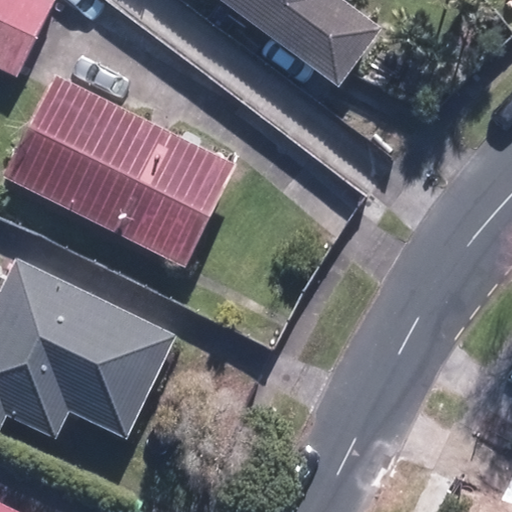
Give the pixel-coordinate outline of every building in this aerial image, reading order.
[(0,0),(0,66),(23,77),(57,0),(0,0)] [(220,0),(339,88),(381,32),(338,0),(220,0)] [(242,162),(63,76),(14,179),(192,264),(242,162)] [(129,439),(179,334),(21,259),(0,303),(0,423),(7,427),(15,412),(65,436),(75,413),(129,439)] [(35,511),(0,495),(0,511),(35,511)]
